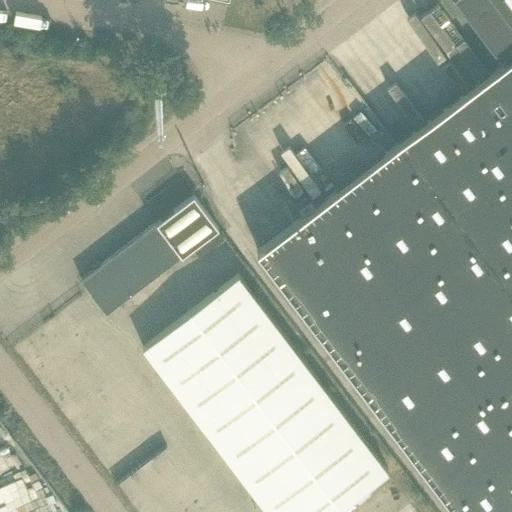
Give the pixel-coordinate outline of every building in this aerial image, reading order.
[(511,42),(511,20),(496,0),(457,0),(498,53),(511,42)] [(511,0),(496,0),(511,20),(511,0)] [(511,511),(511,52),(257,246),(458,511),(511,511)] [(157,221),(156,220),(80,277),(87,286),(106,311),(181,253),(218,226),(193,193),(157,221)] [(251,288),(238,271),(141,345),(269,511),(330,511),(388,469),(369,444),(251,288)]
